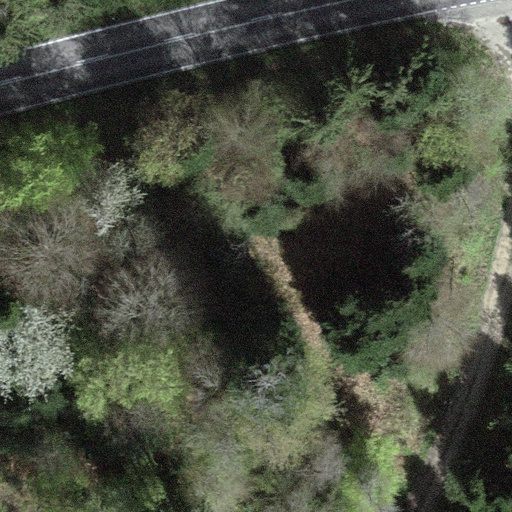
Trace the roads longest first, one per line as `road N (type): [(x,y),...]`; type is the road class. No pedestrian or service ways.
road 1 (secondary): [(348,0),(0,84)]
road 2 (track): [(409,511),(486,345),(511,234)]
